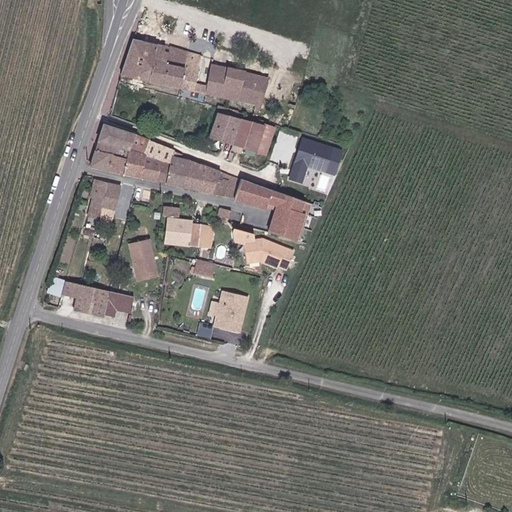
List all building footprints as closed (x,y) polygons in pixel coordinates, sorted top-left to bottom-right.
[(166,50),(134,41),(123,75),(254,103),(253,112),(260,113),(269,78),(213,66),(208,87),(197,84),(203,56),(172,48),(170,54),(165,53),(166,50)] [(216,114),(218,115),(230,118),(236,120),(237,115),(217,110),(216,114)] [(220,151),(222,144),(230,118),(218,115),(208,148),(220,151)] [(230,118),(222,144),(259,153),(267,123),(243,117),(237,115),(236,120),(230,118)] [(267,156),(277,127),(267,123),(259,153),(267,156)] [(110,126),(104,124),(98,144),(116,148),(129,152),(123,175),(143,179),(148,157),(160,160),(160,163),(169,165),(171,154),(110,126)] [(344,149),(303,136),(293,162),(295,163),(289,180),(303,185),(308,166),(336,176),(344,149)] [(116,148),(98,144),(90,167),(111,172),(116,148)] [(116,148),(111,172),(123,175),(129,152),(116,148)] [(180,158),(171,154),(169,165),(166,184),(182,188),(188,163),(180,161),(180,158)] [(160,160),(148,157),(143,179),(155,182),(160,163),(160,160)] [(160,163),(155,182),(166,184),(169,165),(160,163)] [(188,163),(182,188),(200,192),(204,168),(188,163)] [(204,168),(200,192),(211,194),(216,172),(204,168)] [(216,172),(211,194),(232,199),(235,188),(248,192),(250,183),(216,172)] [(103,208),(103,205),(109,183),(100,181),(97,195),(95,194),(92,205),(103,208)] [(277,204),(303,212),(307,201),(251,181),(250,183),(248,192),(245,203),(274,212),(277,204)] [(103,205),(116,209),(121,187),(109,183),(103,205)] [(232,199),(235,200),(245,203),(248,192),(235,188),(232,199)] [(217,203),(210,204),(207,219),(217,222),(219,213),(222,204),(217,203)] [(219,213),(230,216),(233,207),(222,204),(219,213)] [(274,212),(268,231),(299,241),(307,214),(303,212),(277,204),(274,212)] [(103,205),(103,208),(101,212),(115,216),(116,209),(103,205)] [(181,207),(164,206),(163,216),(180,218),(181,207)] [(219,213),(217,222),(228,225),(230,216),(219,213)] [(194,220),(167,218),(163,244),(191,247),(194,220)] [(214,227),(202,224),(201,229),(197,246),(209,249),(214,227)] [(247,244),(256,242),(256,233),(233,227),(233,239),(235,243),(243,245),(247,244)] [(151,238),(128,243),(137,282),(160,276),(151,238)] [(263,240),(260,241),(294,250),(295,247),(263,240)] [(256,242),(247,244),(294,254),(294,250),(260,241),(256,242)] [(294,254),(247,244),(243,245),(249,263),(263,260),(264,263),(281,267),(282,264),(291,266),(294,254)] [(216,263),(197,259),(193,275),(213,279),(216,263)] [(62,295),(66,281),(49,276),(45,293),(62,297),(62,295)] [(77,298),(80,284),(66,281),(62,295),(77,298)] [(88,315),(94,288),(80,284),(77,298),(73,312),(88,315)] [(104,315),(109,291),(94,288),(88,315),(103,319),(104,315)] [(116,308),(119,293),(109,291),(104,315),(114,317),(116,308)] [(220,325),(219,329),(238,333),(245,296),(221,292),(215,322),(220,325)] [(123,310),(126,295),(119,293),(116,308),(123,310)] [(130,312),(134,296),(126,295),(123,310),(130,312)] [(200,321),(197,335),(211,337),(213,324),(200,321)]
